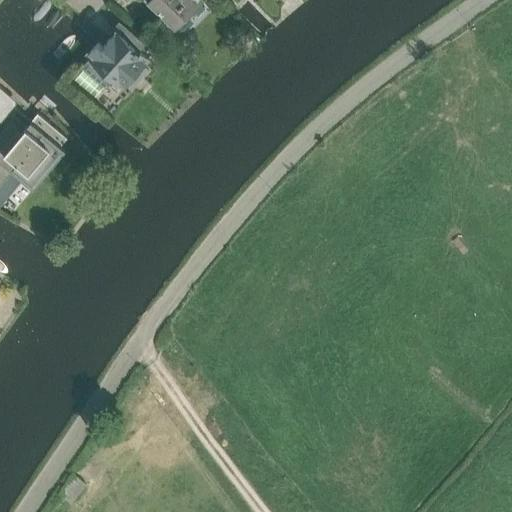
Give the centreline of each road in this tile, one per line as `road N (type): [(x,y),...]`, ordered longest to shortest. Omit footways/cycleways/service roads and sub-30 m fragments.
road 1 (residential): [(26,511),(182,282),(270,178),(365,86),(484,0)]
road 2 (track): [(141,343),(260,511)]
